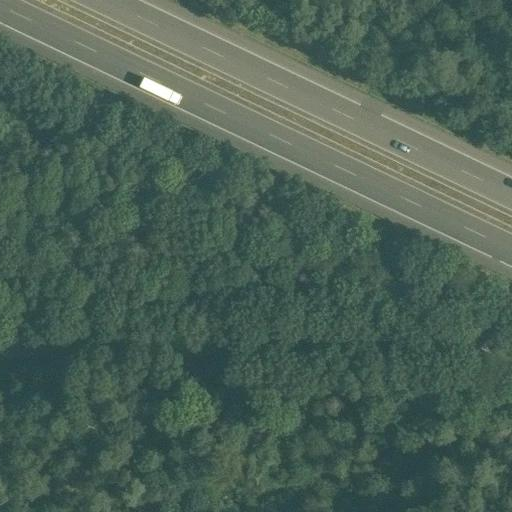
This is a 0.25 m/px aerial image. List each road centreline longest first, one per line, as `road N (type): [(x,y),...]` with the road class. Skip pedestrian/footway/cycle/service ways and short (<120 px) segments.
road 1 (motorway): [(0,6),(511,250)]
road 2 (tertiary): [(0,348),(396,343),(511,353)]
road 3 (motorway): [(511,196),(101,0)]
